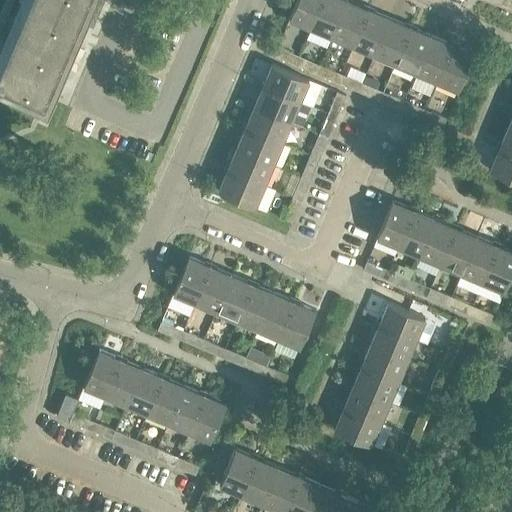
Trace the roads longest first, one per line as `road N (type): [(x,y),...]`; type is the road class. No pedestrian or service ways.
road 1 (residential): [(381,109),(315,272),(163,211)]
road 2 (residential): [(174,511),(18,443),(58,293)]
road 3 (unclassified): [(253,0),(163,211)]
road 4 (unclassified): [(163,211),(122,309),(58,293)]
